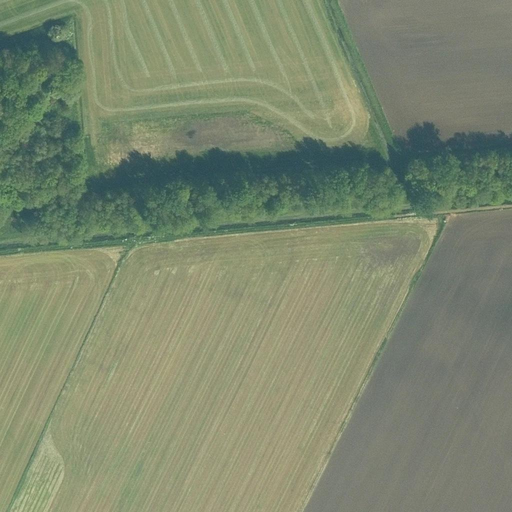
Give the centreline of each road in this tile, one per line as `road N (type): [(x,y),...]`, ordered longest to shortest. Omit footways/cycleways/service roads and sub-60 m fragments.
road 1 (track): [(511,189),(0,235)]
road 2 (track): [(317,0),(398,200)]
